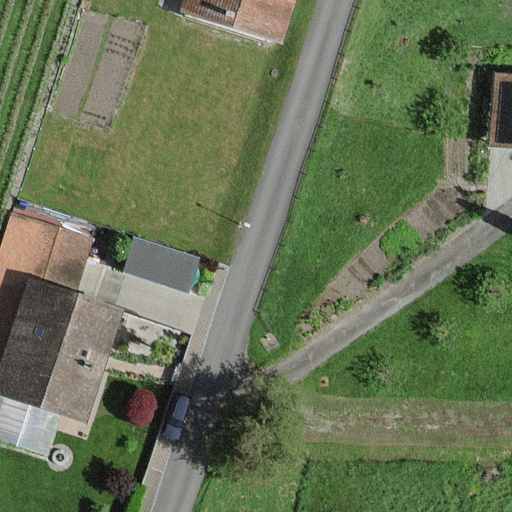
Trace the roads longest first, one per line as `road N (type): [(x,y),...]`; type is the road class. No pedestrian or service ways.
road 1 (unclassified): [(339,0),(212,399)]
road 2 (residential): [(511,211),(244,400),(212,399)]
